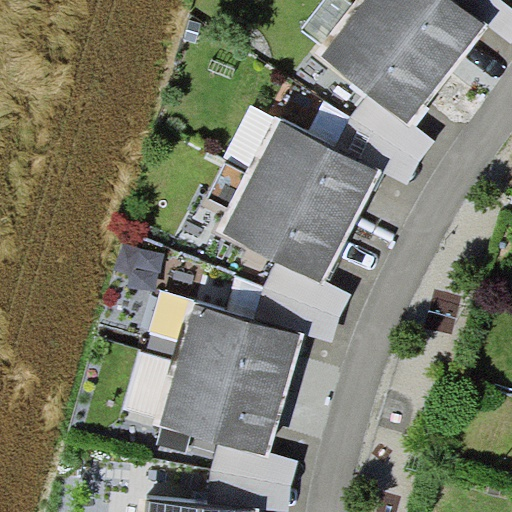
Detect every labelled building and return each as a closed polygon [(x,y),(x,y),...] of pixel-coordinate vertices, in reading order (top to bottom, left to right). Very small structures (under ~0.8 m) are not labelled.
[(450,73),(356,0),(355,0),(315,52),(370,95),(410,125),(412,122),(450,73)] [(457,2),(454,0),(356,0),(450,73),(488,26),(457,2)] [(511,8),(501,0),(459,0),(457,2),(488,26),(511,43),(511,42),(511,8)] [(410,125),(370,95),(352,115),(419,161),(435,140),(412,122),(410,125)] [(419,161),(352,115),(334,148),(381,172),(408,183),(419,161)] [(351,230),(381,172),(334,148),(275,117),(245,175),(351,230)] [(351,230),(245,175),(217,229),(278,261),(323,284),(325,280),(351,230)] [(278,261),(264,288),(339,318),(352,294),(325,280),(323,284),(278,261)] [(339,318),(264,288),(254,321),(305,335),(332,341),(339,318)] [(254,321),(196,304),(177,368),(286,399),(305,335),(254,321)] [(271,452),(286,399),(177,368),(161,426),(219,443),(270,457),(271,452)] [(270,457),(219,443),(211,470),(292,485),(298,461),(271,452),(270,457)] [(292,485),(211,470),(207,505),(260,510),(287,511),(292,485)] [(207,505),(148,499),(146,511),(259,511),(260,510),(207,505)]
